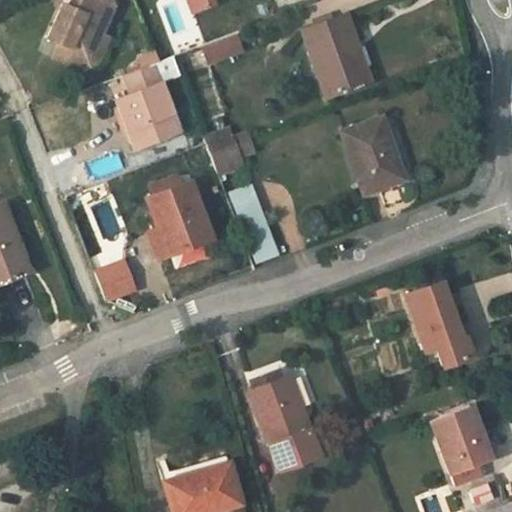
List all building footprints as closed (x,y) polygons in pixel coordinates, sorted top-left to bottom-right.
[(91,52),(99,35),(113,7),(110,0),(64,0),(46,37),(58,43),(82,55),(91,52)] [(189,0),(193,11),(207,5),(207,2),(212,0),(189,0)] [(345,47),(355,43),(344,14),(300,29),(324,95),(358,83),(345,47)] [(197,44),(204,64),(241,51),(234,31),(197,44)] [(107,39),(99,35),(91,52),(82,55),(58,43),(51,56),(80,71),(95,65),(107,39)] [(345,47),(358,83),(368,79),(355,43),(345,47)] [(124,74),(131,93),(160,82),(153,63),(124,74)] [(160,82),(131,93),(116,98),(134,148),(178,130),(160,82)] [(391,161),(397,159),(381,115),(339,130),(362,193),(397,180),(391,161)] [(202,137),(209,154),(232,146),(225,128),(202,137)] [(232,133),(239,156),(253,152),(245,128),(232,133)] [(239,164),(232,146),(209,154),(216,173),(239,164)] [(391,161),(397,180),(404,178),(397,159),(391,161)] [(152,192),(179,182),(176,173),(149,183),(152,192)] [(179,182),(152,192),(145,195),(157,227),(166,254),(208,238),(187,179),(179,182)] [(250,264),(276,255),(251,181),(225,190),(250,264)] [(0,280),(29,269),(1,202),(0,202),(0,280)] [(166,254),(157,227),(147,231),(157,257),(166,254)] [(125,260),(96,271),(107,301),(136,290),(125,260)] [(440,281),(402,295),(422,351),(433,347),(440,366),(469,355),(462,336),(460,338),(453,340),(448,325),(455,323),(440,281)] [(460,338),(455,323),(448,325),(453,340),(460,338)] [(277,370),(262,376),(265,383),(280,378),(277,370)] [(247,390),(278,469),(317,454),(287,375),(280,378),(265,383),(262,376),(249,381),(252,389),(247,390)] [(488,456),(469,407),(429,421),(453,484),(486,472),(481,459),(488,456)] [(203,511),(238,502),(226,462),(161,481),(169,511),(203,511)] [(460,489),(465,508),(491,501),(486,482),(460,489)] [(511,511),(511,502),(499,507),(500,511),(511,511)]
